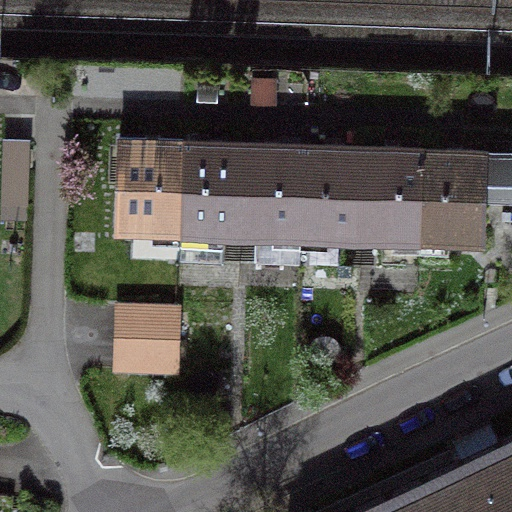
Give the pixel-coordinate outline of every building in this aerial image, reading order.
[(152,139),(120,138),(117,228),(180,230),(183,140),(152,139)] [(213,141),(183,140),(180,230),(240,232),(243,142),(213,141)] [(28,142),(3,141),(0,216),(25,217),(28,142)] [(273,143),(243,142),(240,232),(300,234),(303,144),(273,143)] [(334,145),(303,144),(300,234),(360,236),(364,146),(334,145)] [(394,147),(364,146),(360,236),(420,238),(423,148),(394,147)] [(511,150),(454,149),(423,148),(420,238),(481,240),(482,195),(511,195),(511,150)] [(178,306),(117,304),(115,367),(176,369),(178,306)] [(511,511),(511,449),(499,456),(487,430),(449,447),(455,460),(461,473),(378,511),(511,511)]
